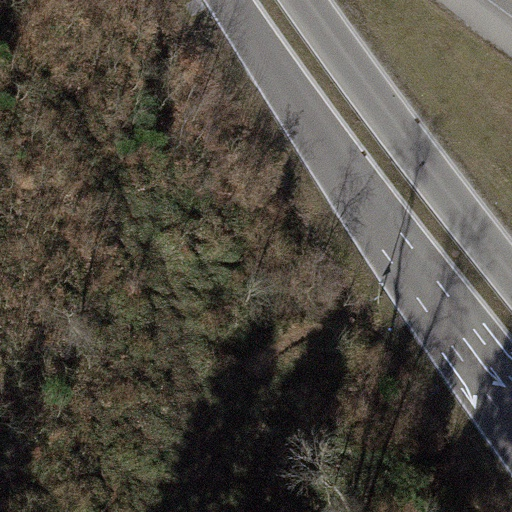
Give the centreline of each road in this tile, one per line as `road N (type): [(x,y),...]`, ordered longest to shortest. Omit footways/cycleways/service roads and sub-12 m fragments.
road 1 (secondary): [(233,0),(388,237),(511,403)]
road 2 (secondary): [(511,273),(311,0)]
